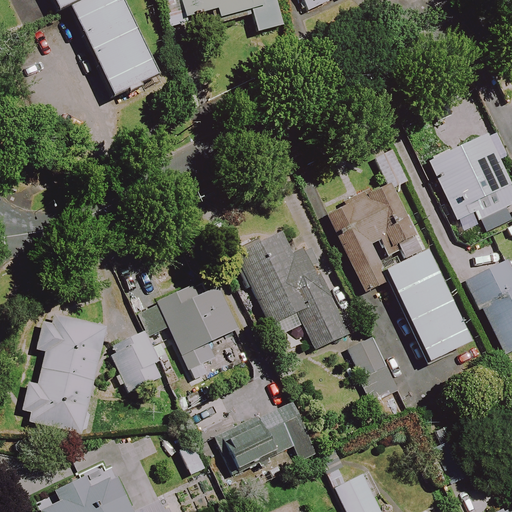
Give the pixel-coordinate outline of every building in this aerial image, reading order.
[(66,10),(86,0),(47,0),(55,15),(66,10)] [(122,94),(124,98),(138,91),(136,87),(152,79),(114,0),(91,0),(67,12),(109,100),(122,94)] [(157,0),(167,34),(183,29),(181,22),(213,14),(215,23),(247,15),(253,37),(277,30),(269,0),(157,0)] [(295,0),(303,14),(332,0),(295,0)] [(511,206),(511,199),(483,138),(424,165),(452,225),(470,216),(474,224),(511,206)] [(387,191),(402,184),(388,152),(369,160),(381,187),(321,214),(359,296),(383,285),(366,248),(377,243),(382,253),(391,249),(398,265),(380,274),(424,366),(464,347),(420,255),(417,256),(387,191)] [(309,353),(344,339),(317,275),(309,279),(306,270),(313,267),(307,252),(300,254),(298,250),(285,255),(277,236),(228,257),(243,292),(248,290),(266,333),(272,331),(275,339),(299,329),(309,353)] [(511,284),(501,264),(462,284),(467,293),(464,294),(475,314),(477,312),(501,358),(511,352),(511,284)] [(201,367),(214,361),(205,344),(236,329),(210,277),(132,316),(145,341),(164,332),(190,385),(206,377),(201,367)] [(89,323),(32,320),(30,355),(37,355),(35,386),(22,386),(21,416),(25,416),(24,427),(83,433),(88,386),(92,386),(95,339),(88,338),(89,323)] [(370,340),(343,352),(356,381),(354,382),(365,407),(393,395),(370,340)] [(160,377),(141,342),(107,360),(126,395),(160,377)] [(216,439),(232,473),(270,456),(271,459),(291,450),(296,462),(311,455),(289,406),(216,439)] [(447,442),(427,452),(432,462),(428,464),(438,485),(443,483),(446,488),(466,478),(447,442)] [(341,511),(374,511),(358,478),(331,491),(341,511)] [(57,490),(63,504),(45,511),(126,511),(115,489),(110,491),(106,481),(87,489),(82,479),(57,490)] [(185,491),(162,502),(166,511),(181,511),(192,507),(185,491)]
